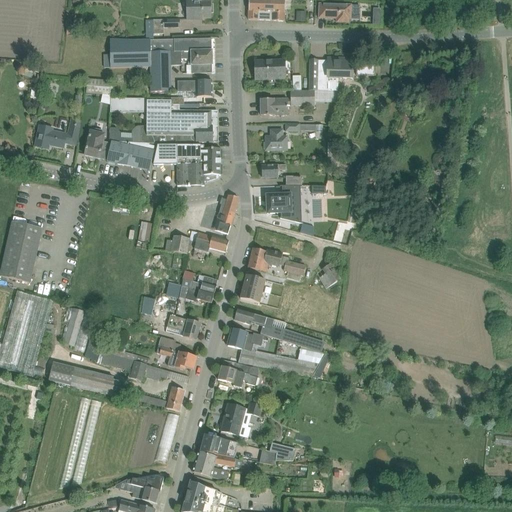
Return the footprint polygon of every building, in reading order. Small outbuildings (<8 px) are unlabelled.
[(187,2),(187,20),(195,20),(195,18),(211,18),(211,12),(212,12),(212,5),(211,5),(210,0),(192,0),(192,2),(187,2)] [(248,0),(248,21),(284,22),(285,1),(251,0),(248,0)] [(299,11),(307,10),(307,1),(298,2),(299,11)] [(351,6),(319,5),(319,19),(337,20),(336,23),(349,24),(349,20),(351,20),(359,20),(360,7),(351,6)] [(144,41),(164,41),(163,28),(180,28),(180,20),(166,20),(145,21),(146,34),(143,34),(144,41)] [(192,59),(193,66),(187,66),(187,74),(193,74),(193,75),(213,74),(212,40),(164,41),(144,41),(112,40),(111,55),(104,55),(104,68),(110,68),(110,66),(151,66),(152,92),(171,91),(170,65),(182,65),(182,59),(192,59)] [(2,87),(14,88),(16,61),(5,60),(2,87)] [(324,92),(339,91),(339,85),(328,85),(328,80),(343,80),(353,80),(353,62),(310,61),(309,91),(324,92)] [(255,63),(255,80),(285,79),(284,72),(291,72),(290,62),(255,63)] [(293,92),(301,92),(300,77),(292,77),(293,92)] [(88,80),(86,94),(111,96),(112,82),(88,80)] [(198,93),(198,98),(213,98),(212,82),(191,82),(179,82),(178,92),(198,93)] [(271,100),(261,100),(261,117),(271,117),(284,116),(288,116),(288,106),(291,106),(291,107),(312,106),(315,106),(317,102),(339,103),(341,98),(341,92),(338,92),(324,92),(309,91),(309,92),(301,92),(293,92),(290,92),(291,100),(288,100),(271,100)] [(33,92),(31,99),(39,102),(42,95),(33,92)] [(82,92),(75,92),(73,113),(81,114),(82,97),(82,92)] [(112,100),(104,99),(103,108),(112,109),(112,100)] [(148,144),(168,145),(168,144),(213,143),(216,143),(216,127),(213,127),(211,127),(211,123),(212,123),(212,112),(179,112),(179,105),(171,105),(171,99),(147,99),(147,102),(137,102),(136,117),(147,117),(147,127),(138,127),(136,128),(133,131),(132,133),(132,139),(121,138),(121,134),(117,129),(110,128),(109,142),(112,142),(148,144)] [(121,101),(112,100),(112,109),(121,110),(121,101)] [(64,148),(65,143),(75,146),(81,122),(71,120),(67,136),(53,133),(54,129),(40,127),(36,147),(48,150),(49,145),(64,148)] [(322,140),(323,126),(300,126),(300,125),(286,125),(286,133),(299,133),(299,132),(315,132),(315,140),(322,140)] [(92,132),(90,131),(87,146),(85,156),(99,159),(107,161),(111,144),(103,142),(105,135),(102,134),(100,131),(95,130),(92,132)] [(266,150),(266,151),(287,151),(287,138),(281,138),(281,131),(271,132),(271,138),(266,138),(266,144),(264,144),(264,150),(266,150)] [(329,134),(329,171),(339,171),(339,134),(329,134)] [(111,143),(111,144),(107,161),(107,163),(150,172),(154,152),(155,147),(128,143),(124,143),(123,146),(111,143)] [(159,146),(155,165),(177,165),(177,187),(204,187),(204,185),(206,184),(207,184),(209,184),(210,184),(211,183),(212,183),(213,182),(214,182),(215,182),(216,181),(217,181),(219,180),(219,176),(220,176),(220,175),(220,174),(220,166),(221,166),(221,165),(221,161),(221,160),(220,160),(220,151),(220,149),(216,149),(204,149),(204,146),(177,146),(159,146)] [(342,163),(338,175),(349,178),(353,166),(342,163)] [(262,167),(262,179),(277,178),(277,172),(286,171),(286,166),(262,167)] [(286,186),(301,187),(302,178),(286,178),(286,186)] [(282,196),(267,196),(267,214),(281,214),(281,219),(280,218),(280,219),(303,225),(303,224),(302,223),(300,223),(300,221),(297,221),(298,222),(296,222),(295,196),(301,196),(301,188),(302,188),(302,187),(301,187),(286,186),(280,187),(282,187),(282,196)] [(312,187),(312,195),(326,194),(326,187),(312,187)] [(214,231),(229,235),(239,198),(228,195),(226,205),(222,204),(214,231)] [(175,231),(169,230),(168,240),(182,241),(183,224),(175,223),(175,231)] [(42,230),(11,224),(0,277),(32,283),(42,230)] [(226,254),(230,242),(199,233),(194,249),(208,254),(210,249),(226,254)] [(279,267),(283,253),(267,249),(266,251),(253,248),(248,267),(269,272),(271,265),(279,267)] [(317,264),(329,281),(344,270),(332,253),(317,264)] [(287,256),(286,263),(289,264),(288,271),(304,273),(306,258),(287,256)] [(169,288),(181,288),(182,275),(170,274),(169,288)] [(246,277),(243,288),(263,293),(266,282),(246,277)] [(202,281),(200,289),(216,294),(218,285),(202,281)] [(146,287),(144,307),(155,308),(157,289),(146,287)] [(243,288),(240,300),(260,305),(263,293),(243,288)] [(197,300),(213,304),(216,294),(200,289),(197,300)] [(53,301),(17,292),(0,351),(0,367),(32,376),(53,301)] [(74,298),(65,335),(77,338),(86,301),(74,298)] [(309,337),(312,327),(287,320),(289,313),(271,308),(266,325),(272,327),(272,326),(309,337)] [(264,330),(268,319),(239,310),(235,321),(264,330)] [(182,336),(197,341),(202,324),(172,315),(168,328),(183,332),(182,336)] [(250,352),(254,335),(233,328),(228,346),(250,352)] [(300,350),(322,354),(324,342),(302,339),(300,350)] [(168,373),(171,362),(149,357),(150,351),(130,347),(130,349),(124,348),(125,342),(123,342),(121,348),(117,347),(114,358),(147,365),(146,368),(168,373)] [(170,357),(176,358),(178,349),(172,348),(170,357)] [(194,374),(198,357),(179,352),(175,369),(194,374)] [(122,380),(55,365),(51,381),(119,397),(122,380)] [(218,381),(244,387),(248,374),(222,367),(218,381)] [(154,396),(156,389),(144,386),(142,392),(154,396)] [(166,409),(180,413),(186,391),(172,387),(166,409)] [(221,432),(240,437),(247,409),(228,404),(221,432)] [(298,405),(296,413),(310,416),(312,408),(298,405)] [(200,451),(217,456),(221,440),(205,435),(200,451)] [(294,457),(296,448),(273,442),(271,450),(261,447),(258,460),(274,464),(277,456),(294,457)] [(200,451),(197,462),(214,467),(217,456),(200,451)] [(253,462),(253,452),(244,452),(244,462),(253,462)] [(194,473),(211,478),(214,467),(197,462),(194,473)] [(146,482),(144,488),(160,493),(163,478),(157,476),(156,480),(149,479),(148,482),(146,482)] [(191,482),(183,511),(200,511),(207,486),(191,482)] [(141,500),(156,504),(160,493),(144,488),(141,500)] [(155,511),(156,511),(122,501),(119,511),(122,511),(155,511)]
